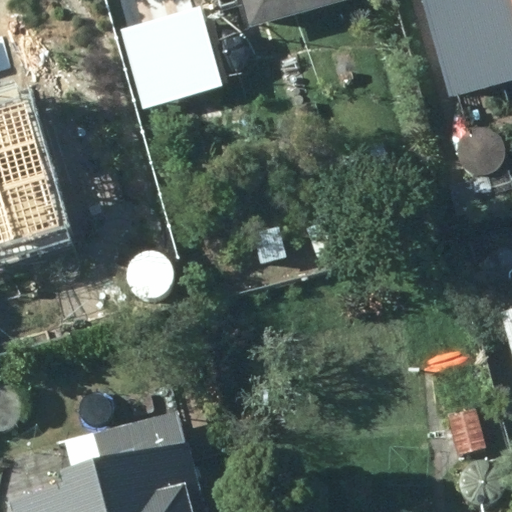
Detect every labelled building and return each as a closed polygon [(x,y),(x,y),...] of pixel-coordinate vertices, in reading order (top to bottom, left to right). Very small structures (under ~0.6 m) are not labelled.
[(250,0),(258,28),(360,1),(359,0),(250,0)] [(511,0),(429,0),(457,99),(511,84),(511,0)] [(408,211),(393,147),(348,158),(364,221),(408,211)] [(0,246),(56,230),(41,179),(10,189),(0,156),(0,246)] [(483,212),(476,181),(455,185),(461,216),(483,212)] [(511,311),(493,316),(508,375),(511,374),(511,311)] [(452,419),(462,456),(491,449),(481,410),(452,419)] [(208,511),(181,413),(102,434),(110,463),(79,472),(83,485),(16,503),(18,511),(208,511)]
